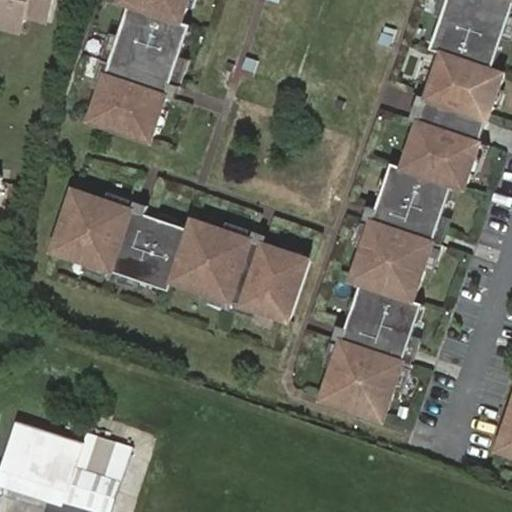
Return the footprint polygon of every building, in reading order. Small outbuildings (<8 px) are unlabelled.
[(58,0),(0,0),(0,30),(26,37),(30,21),(52,27),(58,0)] [(129,0),(128,3),(138,6),(118,65),(122,66),(118,78),(114,77),(110,91),(114,92),(108,108),(105,107),(100,122),(161,141),(166,126),(163,125),(168,109),(171,110),(176,96),(149,87),(144,100),(138,98),(156,46),(161,48),(152,75),(180,85),(199,25),(190,23),(195,7),(191,6),(193,0),(129,0)] [(511,0),(489,0),(480,30),(474,28),(483,0),(482,0),(452,0),(436,50),(446,53),(441,69),(444,70),(439,86),(435,85),(431,99),(458,108),(463,95),(468,97),(464,110),(492,120),(496,105),(493,104),(498,88),(502,89),(507,74),(497,70),(511,25),(511,0)] [(451,129),(424,120),(419,134),(423,135),(418,151),(414,150),(409,166),(399,163),(394,179),(397,179),(392,196),(389,195),(384,208),(412,218),(416,205),(422,206),(405,259),(399,257),(408,229),(380,220),(361,279),(370,282),(365,298),(369,299),(363,315),(360,314),(356,328),(383,337),(387,324),(393,325),(376,378),(370,376),(379,349),(351,340),(332,399),(393,419),(413,360),(409,359),(413,347),(416,348),(421,335),(418,333),(423,317),(426,318),(431,302),(422,300),(441,240),(438,239),(442,228),(445,229),(450,215),(446,213),(452,198),(455,199),(460,183),(470,186),(475,170),(471,169),(477,153),(480,154),(485,140),(457,131),(453,144),(447,142),(451,129)] [(141,211),(82,192),(61,252),(120,272),(121,268),(133,272),(132,276),(145,280),(146,276),(163,282),(161,285),(177,291),(180,281),(239,300),(241,297),(252,301),(251,304),(265,309),(266,305),(282,311),(281,314),(297,320),(317,258),(301,253),(300,257),(284,251),(285,248),(271,243),(262,271),(276,275),(273,281),(221,264),(223,258),(251,267),(260,239),(201,220),(197,229),(182,224),(180,228),(164,223),(166,219),(152,214),(143,242),(156,246),(154,252),(102,235),(104,229),(131,239),(141,211)] [(511,420),(501,454),(511,457),(511,420)] [(87,442),(19,421),(0,484),(0,486),(66,506),(87,442)] [(89,433),(87,442),(66,506),(64,511),(114,511),(135,447),(89,433)]
